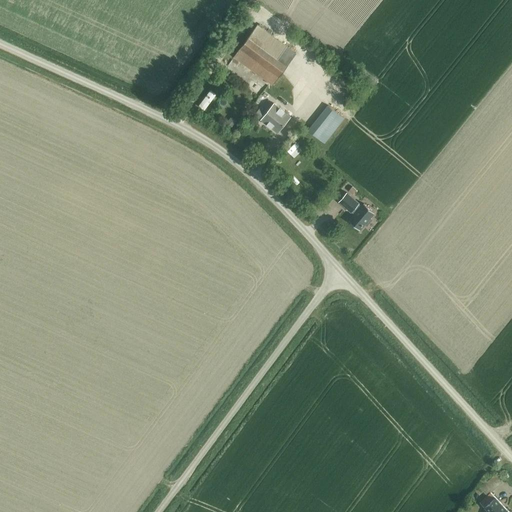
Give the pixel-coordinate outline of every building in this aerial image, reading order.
[(234,57),(273,85),(297,52),(258,23),(234,57)] [(213,91),(204,91),(204,99),(212,99),(213,91)] [(283,91),(280,96),(291,101),(293,96),(283,91)] [(278,132),(291,116),(275,103),(268,111),(261,105),(255,113),(278,132)] [(307,128),(319,137),(338,113),(326,104),(307,128)] [(362,205),(347,192),(339,201),(351,212),(352,211),(355,213),(349,220),(360,230),(365,224),(367,226),(372,219),(370,218),(375,212),(364,203),(362,205)] [(509,511),(496,497),(490,492),(479,502),(488,511),(486,511),(509,511)]
